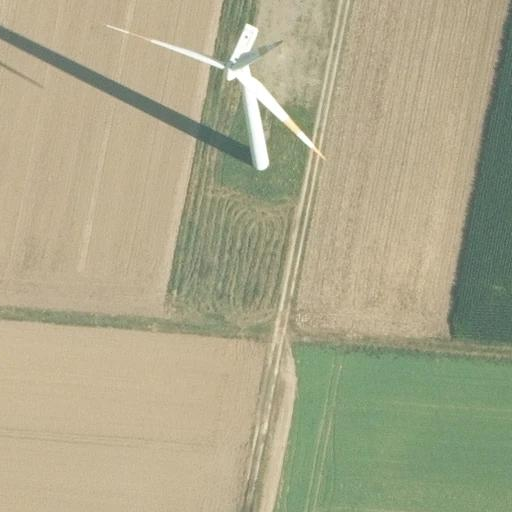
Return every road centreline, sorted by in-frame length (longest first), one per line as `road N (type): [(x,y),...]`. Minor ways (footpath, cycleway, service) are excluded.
road 1 (track): [(511,355),(0,316)]
road 2 (track): [(252,511),(323,119)]
road 3 (track): [(279,111),(323,119),(346,0)]
